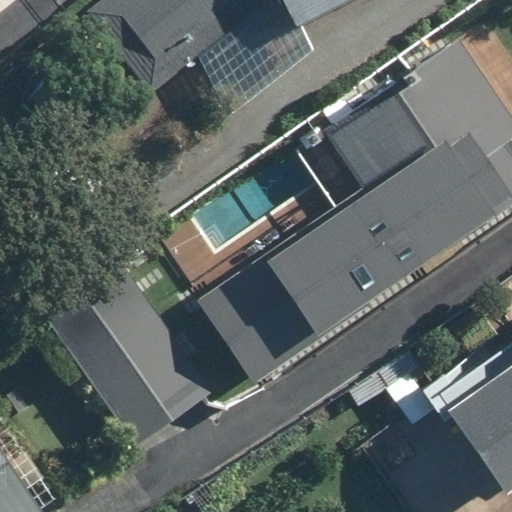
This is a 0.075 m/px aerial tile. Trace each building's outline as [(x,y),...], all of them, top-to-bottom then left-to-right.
[(268,0),(101,0),(92,7),(157,88),(268,0)] [(300,0),(308,15),(338,0),(300,0)] [(251,376),(511,203),(511,135),(510,132),(511,131),(511,106),(463,33),(329,122),(365,176),(193,289),(251,376)] [(146,436),(218,387),(136,270),(64,320),(146,436)] [(511,364),(460,401),(511,473),(511,364)] [(0,511),(53,511),(0,431),(0,511)]
